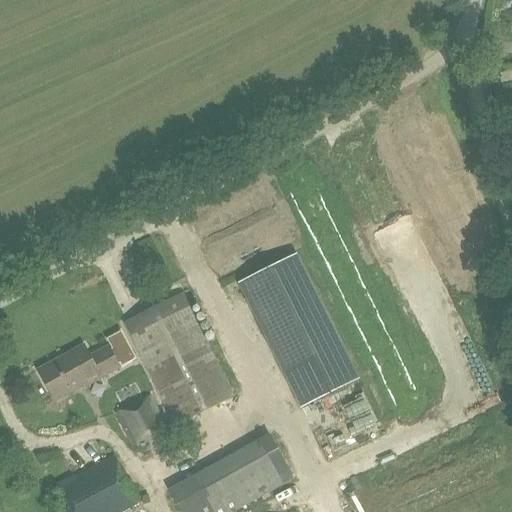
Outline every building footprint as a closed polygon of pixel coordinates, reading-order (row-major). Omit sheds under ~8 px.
[(297,254),(238,284),(283,373),(300,409),(360,379),(342,343),(297,254)] [(182,293),(125,322),(177,425),(234,397),(182,293)] [(120,368),(109,347),(90,357),(84,346),(39,371),(55,401),(84,385),(85,386),(120,368)] [(116,413),(134,449),(164,433),(148,397),(116,413)] [(272,429),(293,418),(287,405),(265,416),(272,429)] [(260,440),(196,475),(192,469),(153,491),(165,511),(236,511),(284,485),(260,440)] [(67,511),(123,511),(139,504),(115,458),(75,478),(74,477),(56,486),(67,511)]
